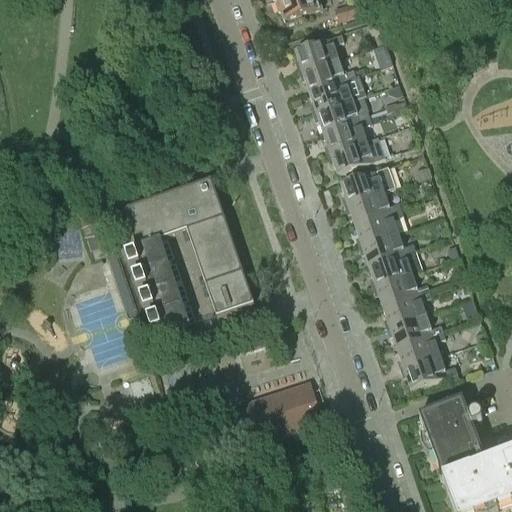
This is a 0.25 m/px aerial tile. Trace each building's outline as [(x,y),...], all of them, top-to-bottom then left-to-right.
[(317,0),(289,0),(274,5),(278,15),(281,16),(286,29),(302,24),(301,20),(322,13),(317,0)] [(359,19),(354,7),(333,13),(338,27),(359,19)] [(295,55),(302,76),(338,64),(334,50),(344,47),(341,40),(295,55)] [(338,64),(302,76),(309,97),(355,81),(353,74),(343,78),(338,64)] [(355,81),(309,97),(316,117),(352,105),(348,91),(358,88),(355,81)] [(369,122),(367,115),(363,102),(353,106),(352,105),(316,117),(323,138),(369,122)] [(369,122),(323,138),(330,158),(366,146),(362,132),(372,128),(369,122)] [(366,146),(330,158),(337,179),(383,163),(381,156),(371,159),(366,146)] [(418,185),(431,181),(427,171),(415,176),(418,185)] [(394,194),(389,180),(387,173),(340,189),(347,210),(384,197),(394,194)] [(190,330),(160,244),(187,235),(216,321),(253,308),(253,307),(215,197),(211,185),(124,215),(137,252),(136,252),(138,258),(136,259),(135,258),(125,261),(130,275),(140,272),(140,270),(142,270),(145,279),(143,280),(143,279),(133,282),(137,296),(147,293),(147,291),(149,291),(152,300),(150,301),(150,300),(140,303),(144,317),(154,314),(154,312),(156,312),(160,322),(157,322),(157,321),(147,324),(152,338),(162,335),(161,333),(163,333),(165,339),(190,330)] [(384,197),(347,210),(354,230),(401,214),(399,207),(389,211),(384,197)] [(401,214),(354,230),(361,251),(398,238),(393,224),(403,221),(401,214)] [(398,238),(361,251),(368,271),(415,255),(413,248),(403,252),(398,238)] [(450,266),(459,263),(454,250),(446,254),(450,266)] [(422,275),(417,262),(415,255),(368,271),(375,291),(412,279),(422,275)] [(97,279),(77,282),(81,312),(101,309),(97,279)] [(412,279),(375,291),(382,312),(429,296),(427,289),(417,293),(412,279)] [(429,296),(382,312),(389,332),(426,320),(421,306),(431,302),(429,296)] [(426,320),(389,332),(397,353),(443,337),(441,330),(431,334),(426,320)] [(194,346),(190,334),(167,342),(170,354),(194,346)] [(443,337),(397,353),(404,373),(440,361),(435,347),(445,343),(443,337)] [(440,361),(404,373),(411,394),(457,378),(455,371),(445,374),(440,361)] [(132,384),(137,402),(156,397),(151,378),(132,384)] [(320,428),(307,389),(250,408),(262,446),(320,428)] [(511,457),(486,467),(472,431),(479,428),(480,428),(481,426),(482,424),(482,423),(482,422),(482,421),(482,420),(481,418),(479,417),(478,416),(476,415),(475,415),(474,416),(472,416),(470,418),(469,419),(468,420),(462,403),(419,419),(438,472),(440,485),(443,485),(453,511),(498,511),(511,507),(511,457)] [(317,484),(301,486),(302,493),(318,492),(317,484)]
